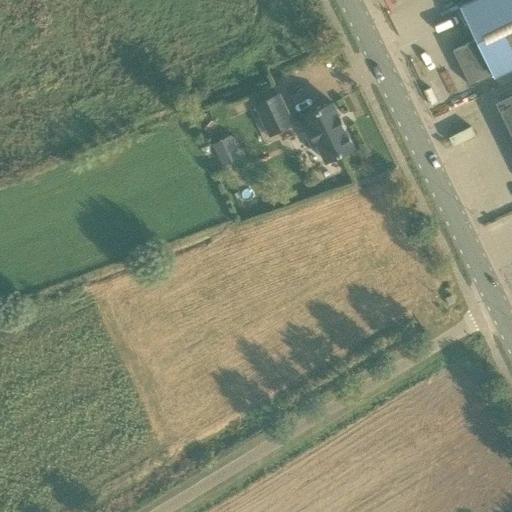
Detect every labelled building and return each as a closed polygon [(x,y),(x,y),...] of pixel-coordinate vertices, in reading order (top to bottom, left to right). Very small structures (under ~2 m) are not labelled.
[(495,76),(511,67),(511,0),(474,0),(461,7),(476,39),(453,50),(471,86),(494,75),(495,76)] [(270,134),(294,123),(279,93),(256,105),(270,134)] [(511,134),(511,93),(496,102),(511,134)] [(333,102),(299,118),(312,145),(317,143),(326,161),(355,147),(345,128),(346,127),(340,114),(339,115),(333,102)] [(212,142),(222,164),(243,155),(232,132),(212,142)]
